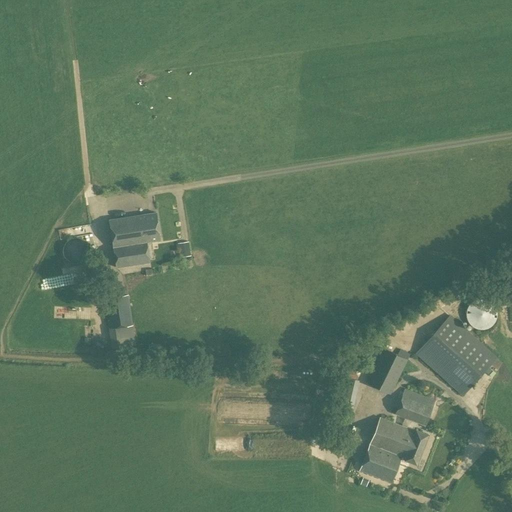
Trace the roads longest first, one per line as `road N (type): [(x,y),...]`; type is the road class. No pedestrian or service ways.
road 1 (track): [(0,356),(200,364),(323,358),(323,375)]
road 2 (track): [(511,292),(460,293),(323,375)]
